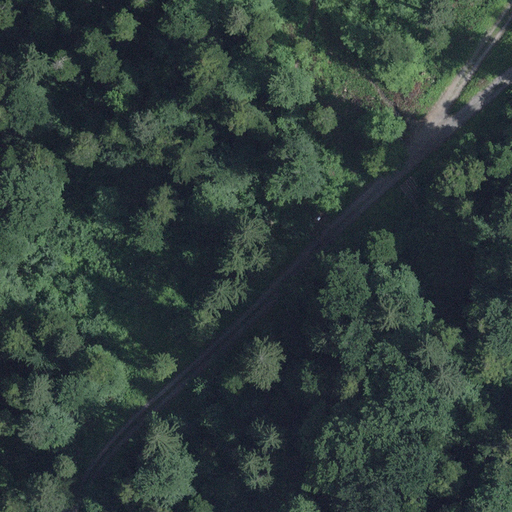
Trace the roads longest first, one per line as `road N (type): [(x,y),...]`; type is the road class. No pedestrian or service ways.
road 1 (track): [(68,511),(129,435),(349,219),(508,0)]
road 2 (track): [(405,144),(511,80)]
